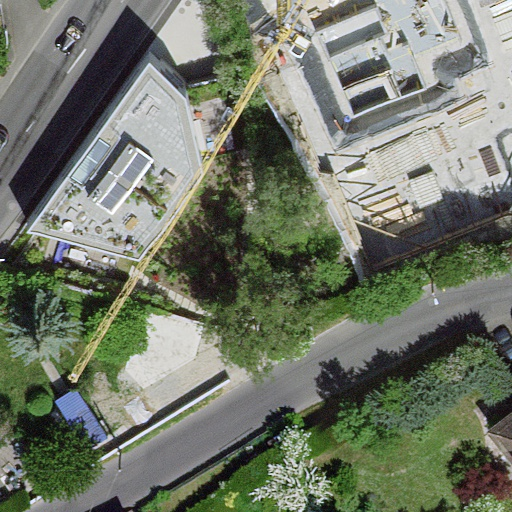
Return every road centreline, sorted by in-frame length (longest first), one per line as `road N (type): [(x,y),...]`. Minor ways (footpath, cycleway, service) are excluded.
road 1 (residential): [(87,511),(302,384),(465,308),(511,296)]
road 2 (tertiary): [(119,0),(0,174)]
